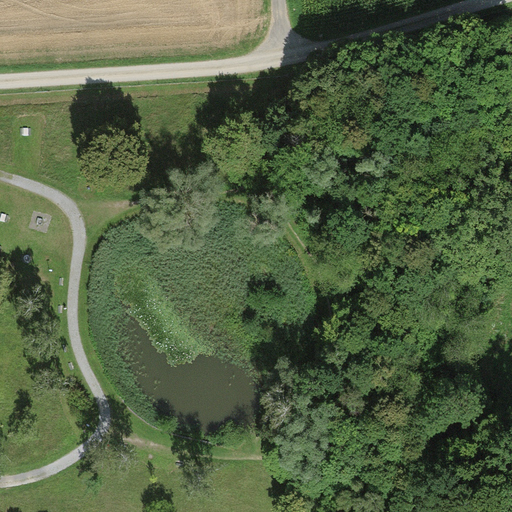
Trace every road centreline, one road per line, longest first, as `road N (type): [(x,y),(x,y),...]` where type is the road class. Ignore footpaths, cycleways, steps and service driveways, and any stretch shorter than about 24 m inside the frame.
road 1 (track): [(0,84),(286,64)]
road 2 (track): [(286,64),(491,0)]
